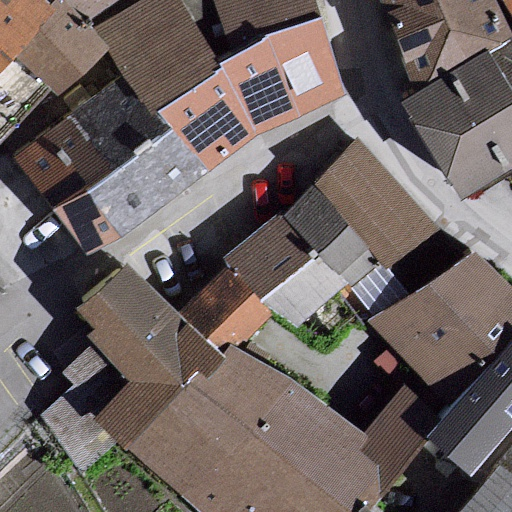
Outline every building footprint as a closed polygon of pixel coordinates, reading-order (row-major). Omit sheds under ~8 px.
[(91,23),(128,0),(0,0),(0,122),(3,125),(104,41),(91,23)] [(326,105),(296,0),(128,0),(91,23),(104,41),(118,61),(13,156),(83,254),(274,117),(326,105)] [(494,0),(370,0),(407,80),(510,34),(494,0)] [(511,37),(510,34),(407,80),(463,191),(511,173),(511,37)] [(332,139),(169,308),(223,354),(239,336),(269,302),(297,324),(334,285),(363,311),(458,246),(332,139)] [(511,286),(458,246),(363,311),(441,388),(415,416),(427,427),(464,456),(511,396),(511,286)] [(169,308),(116,262),(67,319),(92,341),(24,420),(87,473),(115,440),(198,511),(384,511),(387,509),(369,494),(427,427),(415,416),(390,395),(355,436),(239,336),(223,354),(169,308)] [(511,511),(511,429),(445,511),(511,511)]
